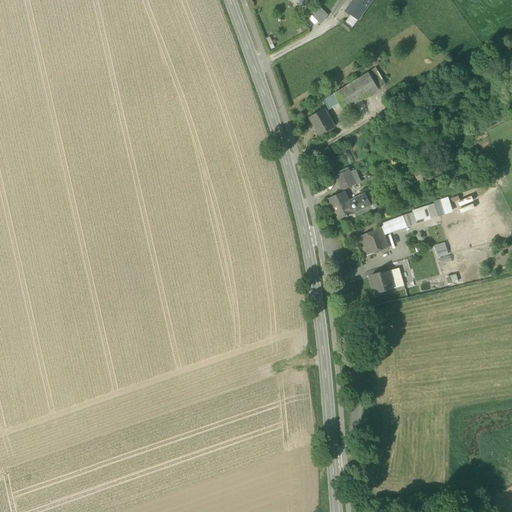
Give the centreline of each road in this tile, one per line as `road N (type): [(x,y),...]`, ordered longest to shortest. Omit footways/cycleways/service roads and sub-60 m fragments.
road 1 (tertiary): [(229,0),(303,230),(319,314),(336,511)]
road 2 (track): [(285,162),(511,31)]
